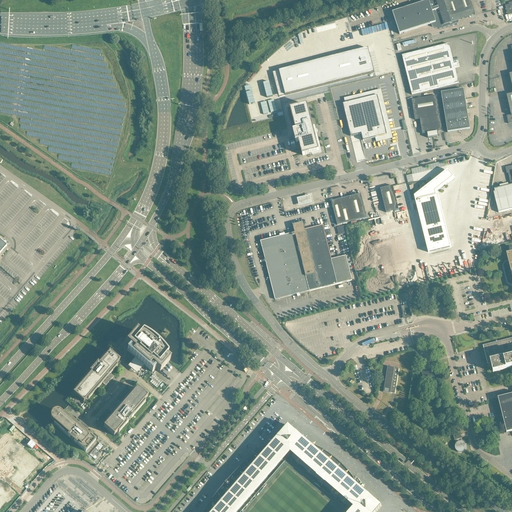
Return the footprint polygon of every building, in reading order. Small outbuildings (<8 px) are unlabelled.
[(475,15),(470,0),(431,0),(430,0),(429,0),(428,0),(429,1),(390,13),(395,28),(396,33),(434,21),(433,26),(435,27),(435,28),(440,29),(455,24),(455,23),(457,24),(458,21),(475,15)] [(459,83),(455,69),(449,44),(402,56),(406,70),(404,70),(405,76),(407,76),(412,95),(459,83)] [(368,48),(279,71),(285,96),(374,73),(368,48)] [(470,129),(464,89),(441,93),(448,133),(470,129)] [(377,96),(343,104),(351,137),(361,134),(363,141),(387,135),(377,96)] [(442,131),(437,96),(412,100),(415,120),(420,119),(422,134),(427,134),(428,138),(438,137),(437,132),(442,131)] [(307,105),(291,110),(296,131),(293,131),(296,142),(299,142),(303,156),(312,153),(313,155),(321,153),(316,134),(316,133),(317,133),(317,132),(317,131),(316,131),(316,130),(315,130),(314,127),(313,127),(307,105)] [(511,166),(506,168),(507,174),(508,173),(511,185),(494,189),(495,192),(494,193),(499,213),(511,209),(511,166)] [(446,173),(415,197),(429,253),(451,247),(438,195),(436,195),(436,192),(451,180),(446,173)] [(399,209),(393,186),(380,189),(386,213),(399,209)] [(367,218),(361,194),(331,201),(337,225),(367,218)] [(310,197),(297,200),(299,208),(312,205),(310,197)] [(331,260),(323,226),(305,230),(303,223),(293,225),(295,233),(285,235),(285,234),(280,235),(280,237),(261,241),(275,300),(297,295),(298,297),(300,296),(300,294),(352,281),(346,256),(331,260)] [(511,247),(510,247),(510,248),(509,248),(509,249),(510,252),(506,253),(508,260),(505,261),(502,266),(506,284),(511,286),(511,247)] [(411,314),(408,305),(401,307),(404,318),(408,317),(407,315),(411,314)] [(166,357),(167,355),(166,354),(165,351),(163,350),(162,348),(161,347),(159,345),(158,344),(156,343),(155,341),(153,340),(152,339),(150,338),(148,336),(146,335),(144,334),(142,333),(141,335),(136,332),(126,343),(131,347),(127,351),(136,359),(131,364),(138,370),(143,365),(152,372),(156,368),(160,372),(170,360),(166,357)] [(511,338),(483,346),(488,364),(491,364),(493,373),(510,368),(511,374),(511,394),(498,398),(507,433),(511,431),(511,338)] [(88,399),(106,380),(107,380),(107,379),(107,378),(117,366),(116,365),(119,361),(109,352),(106,356),(104,355),(76,388),(77,389),(73,394),(77,397),(77,398),(77,399),(78,399),(79,399),(83,402),(87,398),(88,399)] [(395,394),(399,369),(395,368),(387,367),(383,392),(391,393),(395,394)] [(436,369),(422,373),(423,380),(438,376),(436,369)] [(132,391),(121,405),(106,422),(107,423),(104,427),(114,436),(117,432),(119,433),(145,402),(144,401),(147,397),(137,388),(134,393),(132,391)] [(96,440),(83,429),(83,428),(83,427),(82,427),(81,427),(81,428),(64,413),(63,414),(62,413),(60,412),(59,411),(58,411),(57,411),(56,411),(55,411),(54,411),(53,411),(53,412),(52,412),(52,413),(51,414),(51,415),(51,416),(51,417),(51,418),(51,419),(52,420),(52,421),(54,422),(55,423),(54,424),(86,452),(96,440)] [(376,511),(380,508),(370,499),(362,492),(360,489),(359,487),(357,485),(356,483),(354,480),(352,478),(350,475),(348,473),(347,471),(344,469),(342,466),(340,464),(338,462),(336,461),(335,459),(332,457),(330,456),(328,455),(325,453),(322,451),(319,449),(315,447),(312,445),(308,444),(304,442),(296,435),(287,427),(278,437),(272,444),(264,449),(261,451),(259,453),(256,455),(254,457),(251,459),(249,461),(246,464),(244,465),(242,467),(240,469),(237,472),(233,476),(230,480),(227,483),(224,486),(222,489),(219,492),(216,496),(214,500),(211,504),(209,507),(206,511),(205,511),(376,511)] [(6,434),(0,440),(6,446),(12,439),(6,434)] [(15,441),(9,447),(23,459),(28,453),(15,441)] [(8,449),(2,455),(16,467),(21,461),(8,449)] [(32,456),(26,462),(32,467),(38,461),(32,456)] [(26,465),(11,482),(16,487),(21,481),(22,482),(33,470),(26,465)] [(7,487),(2,493),(10,501),(16,494),(7,487)]
